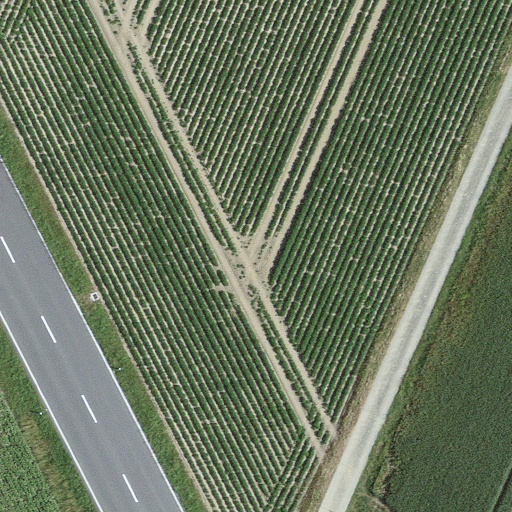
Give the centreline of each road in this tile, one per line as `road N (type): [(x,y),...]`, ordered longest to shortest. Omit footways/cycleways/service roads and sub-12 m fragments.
road 1 (unclassified): [(511,76),(322,511)]
road 2 (secondary): [(136,511),(0,243)]
